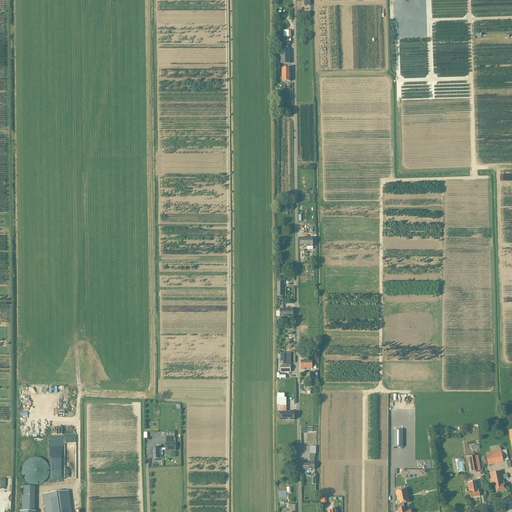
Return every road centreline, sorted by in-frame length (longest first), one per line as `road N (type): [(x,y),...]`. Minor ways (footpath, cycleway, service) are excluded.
road 1 (unclassified): [(299,511),(293,0)]
road 2 (unknown): [(74,511),(77,423),(40,417)]
